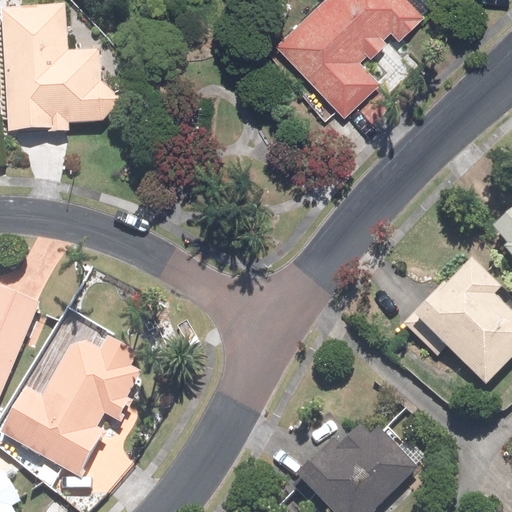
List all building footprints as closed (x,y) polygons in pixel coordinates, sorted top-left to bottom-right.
[(276,37),(291,9),(275,0),(260,28),(276,37)] [(330,0),(328,3),(280,48),(347,119),(381,87),(362,66),(370,58),(373,61),(390,45),(386,41),(393,34),(401,43),(437,9),(428,0),(330,0)] [(63,7),(7,9),(10,138),(73,136),(73,127),(116,126),(114,55),(65,57),(63,7)] [(511,212),(497,226),(511,242),(511,250),(508,253),(511,257),(511,212)] [(448,283),(406,327),(433,352),(442,342),(490,388),(511,365),(511,311),(498,298),(506,289),(478,262),(453,288),(448,283)] [(0,403),(43,306),(0,287),(0,403)] [(2,437),(6,439),(0,450),(0,452),(51,491),(63,470),(82,480),(105,438),(95,433),(104,415),(120,423),(145,376),(129,368),(136,355),(108,340),(101,353),(76,340),(47,394),(30,385),(2,437)] [(324,454),(298,482),(329,511),(379,511),(429,460),(407,438),(398,447),(374,425),(335,465),(324,454)] [(0,511),(19,511),(22,511),(0,470),(0,511)]
